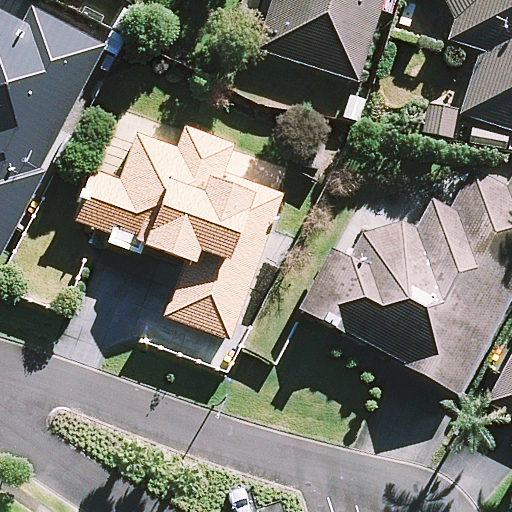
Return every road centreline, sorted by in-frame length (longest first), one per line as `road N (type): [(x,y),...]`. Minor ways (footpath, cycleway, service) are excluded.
road 1 (residential): [(0,376),(53,380),(319,467),(421,511)]
road 2 (residential): [(129,511),(13,436)]
